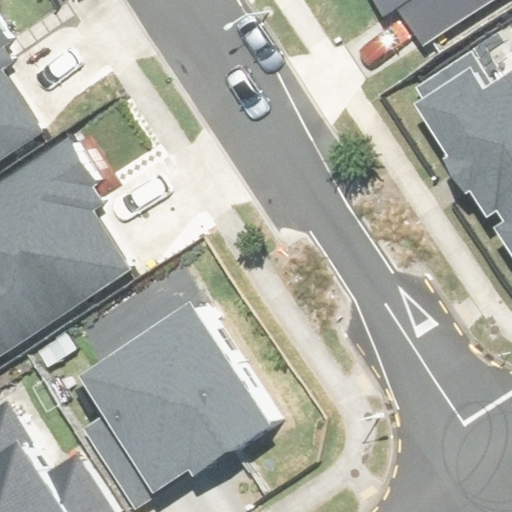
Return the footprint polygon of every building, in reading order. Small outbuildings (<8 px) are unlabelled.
[(0,183),(57,147),(12,77),(30,65),(16,44),(26,37),(2,0),(1,0),(0,1),(0,183)] [(511,0),(389,0),(426,56),(511,0)] [(477,72),(421,107),(511,250),(511,94),(497,104),(477,72)] [(112,204),(79,152),(0,203),(0,370),(146,277),(103,210),(112,204)] [(295,433),(214,311),(106,382),(187,505),(295,433)] [(67,478),(21,408),(0,422),(0,511),(148,511),(108,451),(67,478)]
